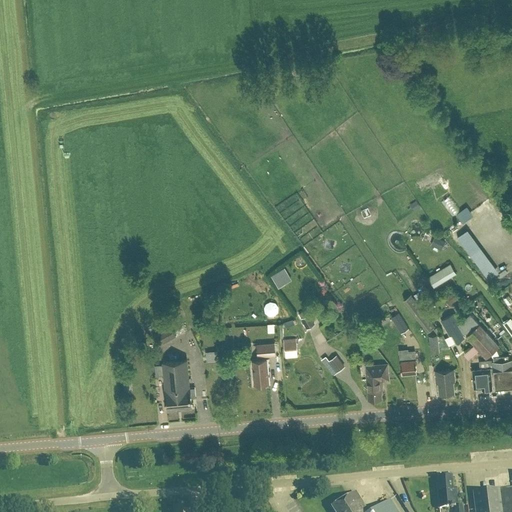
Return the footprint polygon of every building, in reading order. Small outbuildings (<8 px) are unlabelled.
[(431,179),(419,183),(421,188),(433,184),(431,179)] [(453,198),(446,203),(455,217),(462,213),(453,198)] [(445,240),(434,235),(430,244),(441,249),(445,240)] [(433,285),(447,277),(455,272),(450,263),(447,264),(428,276),(433,285)] [(427,331),(434,325),(410,293),(403,299),(427,331)] [(298,313),(306,328),(315,324),(309,313),(306,315),(304,310),(298,313)] [(466,332),(467,334),(480,323),(479,322),(470,312),(460,322),(454,312),(441,319),(449,335),(452,334),(456,341),(464,336),(463,334),(466,332)] [(511,319),(510,317),(502,322),(511,336),(511,319)] [(467,334),(465,336),(473,344),(478,349),(486,358),(492,352),(493,355),(493,360),(495,386),(511,384),(511,363),(511,358),(508,358),(507,354),(499,355),(496,349),(500,345),(480,323),(467,334)] [(176,335),(170,325),(152,336),(158,345),(176,335)] [(413,336),(409,332),(404,335),(407,340),(413,336)] [(430,353),(439,352),(437,334),(428,335),(430,353)] [(285,351),(297,350),(296,339),(293,339),(288,340),(284,340),(285,351)] [(274,342),(257,344),(258,355),(275,353),(274,342)] [(401,373),(416,372),(415,359),(414,350),(408,351),(408,348),(399,349),(401,373)] [(329,361),(337,372),(343,367),(334,356),(329,361)] [(265,385),(267,382),(269,382),(267,364),(266,357),(251,358),(252,366),(254,384),(256,383),(258,385),(265,385)] [(166,409),(192,407),(189,386),(186,359),(162,362),(165,389),(164,389),(166,409)] [(482,388),(492,387),(491,359),(479,360),(480,368),(473,368),(474,387),(482,386),(482,388)] [(387,364),(370,365),(366,365),(369,398),(381,397),(380,384),(382,384),(381,378),(388,378),(387,364)] [(453,380),(454,380),(453,369),(435,371),(436,382),(438,382),(439,393),(454,392),(453,380)] [(131,379),(123,380),(124,393),(132,392),(131,379)] [(462,511),(462,507),(457,507),(456,493),(453,493),(451,477),(438,478),(438,482),(436,482),(439,509),(455,508),(455,511),(462,511)] [(511,511),(511,493),(500,495),(499,491),(473,494),(475,511),(511,511)] [(395,511),(389,501),(371,511),(367,511),(356,493),(332,509),(333,511),(395,511)]
